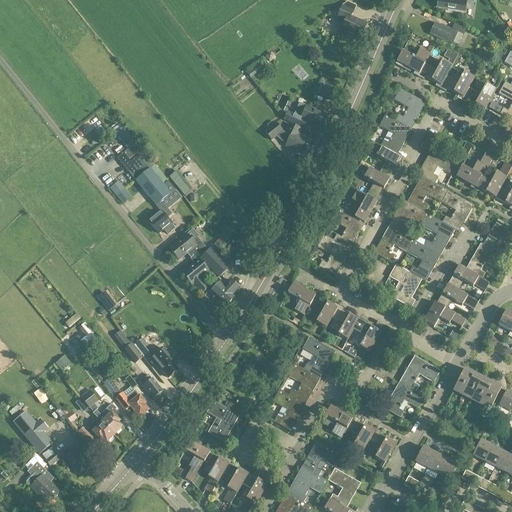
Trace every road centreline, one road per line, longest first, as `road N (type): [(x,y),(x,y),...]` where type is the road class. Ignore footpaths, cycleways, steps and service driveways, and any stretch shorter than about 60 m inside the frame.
road 1 (secondary): [(225,340),(277,256),(400,0)]
road 2 (unclassified): [(225,340),(0,60)]
road 3 (residential): [(438,100),(408,155),(405,184),(333,293)]
road 4 (residential): [(293,450),(326,398),(358,387),(389,331)]
road 5 (secondary): [(140,458),(225,340)]
road 6 (residential): [(382,486),(452,368)]
road 7 (residential): [(402,338),(471,233)]
